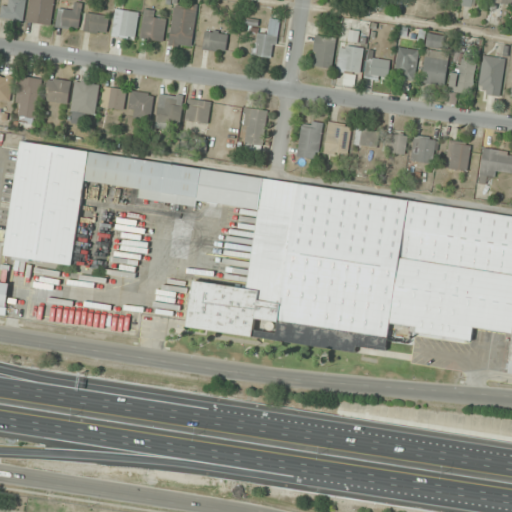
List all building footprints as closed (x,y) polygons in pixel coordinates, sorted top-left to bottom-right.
[(0,11),(12,26),(30,9),(21,0),(9,0),(0,8),(0,11)] [(30,0),(32,24),(55,23),(53,0),(30,0)] [(59,9),(58,27),(81,28),(82,2),(74,2),(74,10),(59,9)] [(198,6),(175,3),(170,44),(193,47),(198,6)] [(139,11),(116,9),(113,36),(136,39),(139,11)] [(155,18),(156,10),(145,9),(142,39),(164,41),(166,19),(155,18)] [(110,15),(86,13),(84,30),(108,33),(110,15)] [(274,59),(281,20),(271,18),(268,35),(257,33),(253,55),(274,59)] [(225,53),(229,34),(207,29),(203,49),(225,53)] [(427,47),(449,49),(451,38),(428,35),(427,47)] [(315,67),(334,67),(334,36),(315,36),(315,67)] [(338,71),(361,73),(364,48),(341,45),(338,71)] [(419,50),(399,48),(395,77),(415,80),(419,50)] [(445,86),(450,53),(427,50),(422,83),(445,86)] [(473,95),(478,55),(456,51),(450,92),(473,95)] [(507,59),(485,55),(477,92),(499,97),(507,59)] [(391,60),(368,57),(366,76),(389,79),(391,60)] [(0,99),(12,100),(14,77),(0,75),(0,99)] [(39,119),(43,79),(20,76),(16,117),(39,119)] [(72,82),(50,77),(45,100),(67,105),(72,82)] [(99,82),(74,82),(74,113),(99,113),(99,82)] [(124,110),(127,90),(106,87),(103,107),(124,110)] [(155,94),(132,91),(128,117),(151,120),(155,94)] [(156,124),(180,127),(184,96),(160,93),(156,124)] [(209,128),(209,100),(187,100),(187,128),(209,128)] [(268,111),(247,108),(242,147),(263,150),(268,111)] [(319,159),(323,123),(302,121),(298,157),(319,159)] [(347,156),(353,126),(330,121),(324,151),(347,156)] [(354,145),(376,150),(381,131),(358,126),(354,145)] [(385,149),(402,156),(409,138),(392,131),(385,149)] [(439,140),(416,135),(411,160),(434,165),(439,140)] [(472,145),(450,141),(446,169),(468,172),(472,145)] [(511,214),(21,143),(5,253),(73,263),(85,179),(142,187),(141,197),(197,205),(198,200),(259,208),(248,287),(194,280),(187,326),(355,350),(356,345),(386,350),(390,327),(471,339),(473,328),(511,333),(511,340),(507,373),(511,373),(511,214)] [(511,152),(484,148),(481,173),(511,177),(511,152)] [(0,313),(5,314),(9,283),(0,281),(0,313)]
